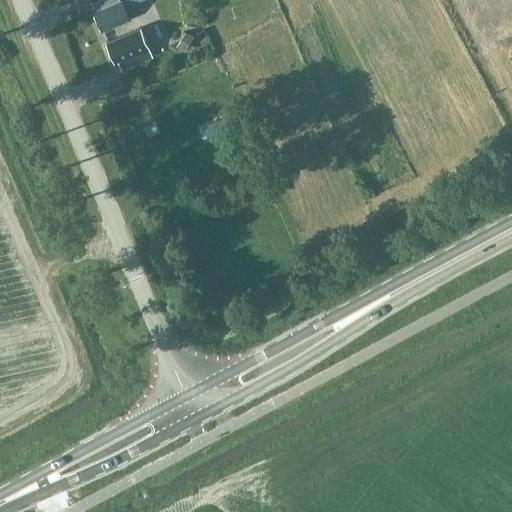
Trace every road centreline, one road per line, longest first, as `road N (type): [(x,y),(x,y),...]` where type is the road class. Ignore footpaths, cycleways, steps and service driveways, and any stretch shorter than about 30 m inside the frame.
road 1 (unclassified): [(21,0),(189,401)]
road 2 (tertiary): [(189,401),(511,228)]
road 3 (tertiary): [(0,501),(189,401)]
